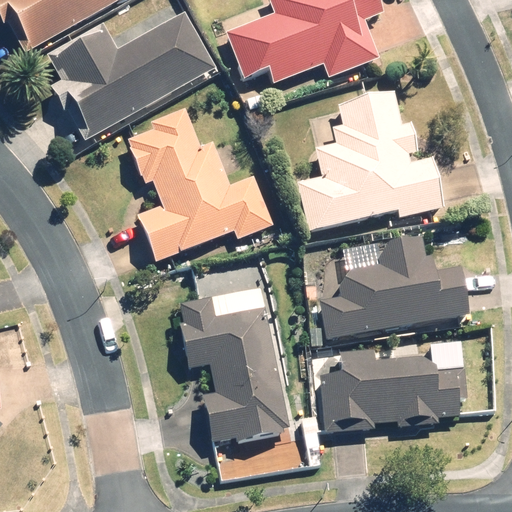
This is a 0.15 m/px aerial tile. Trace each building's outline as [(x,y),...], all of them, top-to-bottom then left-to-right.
[(131,0),(6,0),(37,54),(131,0)] [(387,15),(381,0),(264,0),(266,5),(223,21),(243,81),(270,71),(275,84),(326,66),(331,79),(383,61),(369,22),(387,15)] [(215,77),(184,21),(115,58),(101,32),(44,63),(89,146),(215,77)] [(323,180),(303,184),(312,232),(401,215),(402,220),(448,211),(438,160),(413,165),(411,155),(420,153),(414,126),(404,128),(398,98),(342,109),(345,128),(326,132),(329,146),(317,148),(323,180)] [(203,155),(188,112),(153,123),(157,133),(128,143),(144,191),(157,186),(165,208),(145,215),(160,262),(240,236),(242,241),(276,230),(259,178),(231,187),(219,150),(203,155)] [(353,272),(342,289),(343,296),(319,301),(326,343),(473,317),(464,267),(439,271),(437,257),(429,258),(426,238),(378,246),(381,267),(353,272)] [(207,402),(216,445),(238,441),(238,444),(293,433),(264,291),(183,308),(195,369),(215,365),(222,399),(207,402)] [(379,362),(378,354),(342,356),(342,364),(323,365),(326,425),(369,423),(369,432),(379,431),(379,423),(434,420),(435,427),(443,427),(443,420),(466,419),(463,358),(379,362)]
